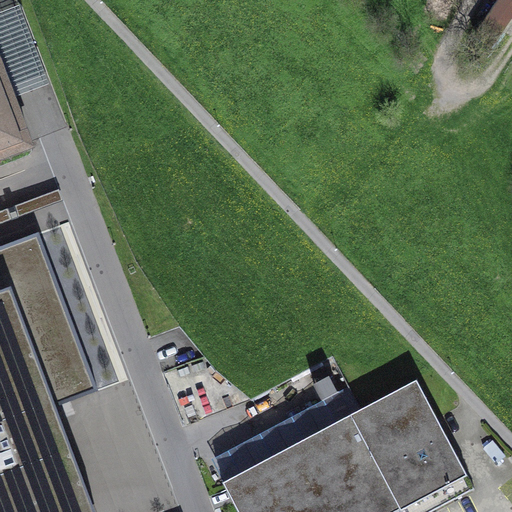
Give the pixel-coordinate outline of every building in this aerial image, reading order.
[(511,0),(502,0),(479,37),(497,48),(511,24),(511,0)] [(1,13),(0,13),(0,57),(15,98),(33,91),(50,85),(20,6),(1,13)] [(0,161),(35,150),(15,98),(0,57),(0,161)] [(0,248),(0,511),(95,511),(56,407),(98,392),(39,234),(0,248)] [(338,393),(329,377),(313,385),(322,401),(338,393)] [(360,410),(223,484),(237,511),(399,511),(417,503),(421,511),(432,511),(475,490),(437,419),(417,380),(360,410)] [(210,461),(223,484),(360,410),(348,387),(338,393),(322,401),(210,461)] [(421,511),(417,503),(399,511),(421,511)]
